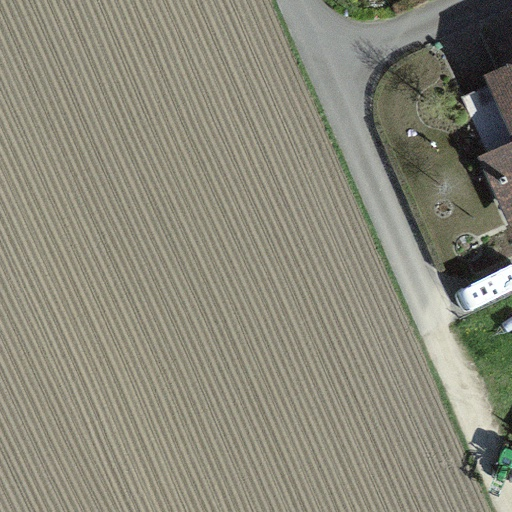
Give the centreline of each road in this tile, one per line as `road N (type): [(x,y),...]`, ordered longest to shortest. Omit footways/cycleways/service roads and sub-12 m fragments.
road 1 (track): [(317,67),(511,502)]
road 2 (residential): [(288,0),(317,67),(466,0)]
